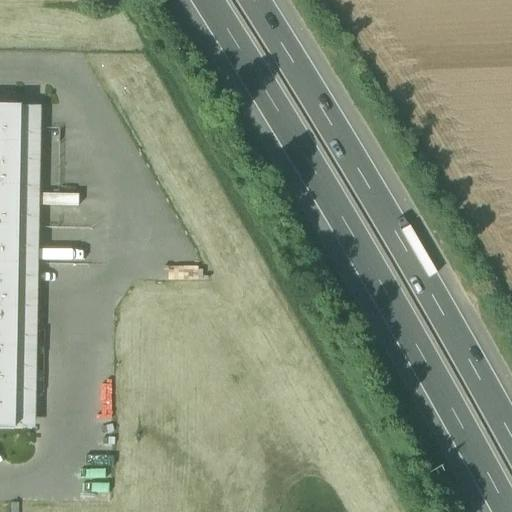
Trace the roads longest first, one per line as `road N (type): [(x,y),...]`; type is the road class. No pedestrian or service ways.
road 1 (motorway): [(209,0),(506,511)]
road 2 (motorway): [(511,440),(342,141),(251,0)]
